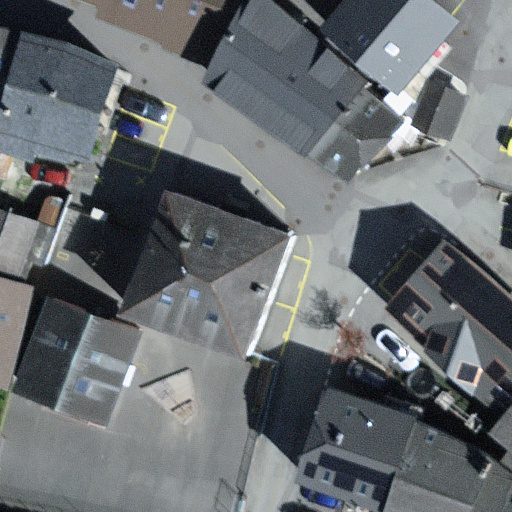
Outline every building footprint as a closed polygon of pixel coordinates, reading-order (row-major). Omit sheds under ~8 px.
[(239,3),(248,6),(250,0),(116,0),(113,12),(176,34),(173,41),(220,64),(225,51),(239,3)] [(371,75),(275,3),(271,0),(250,0),(248,6),(239,3),(225,51),(220,64),(216,75),(260,106),(360,177),(396,126),(406,113),(365,83),(371,75)] [(464,18),(443,0),(352,0),(336,21),(410,83),(464,18)] [(2,29),(0,37),(0,121),(14,126),(37,38),(2,29)] [(124,61),(37,38),(14,126),(12,136),(77,153),(80,143),(101,149),(124,61)] [(469,93),(435,82),(422,119),(456,130),(469,93)] [(297,233),(185,192),(145,301),(256,342),(297,233)] [(0,208),(0,257),(29,267),(44,224),(0,208)] [(511,368),(511,295),(454,245),(401,307),(496,388),(511,368)] [(38,283),(0,271),(0,368),(12,372),(38,283)] [(145,330),(62,300),(31,384),(114,414),(145,330)] [(316,470),(393,501),(425,423),(427,420),(350,389),(316,470)] [(511,511),(511,460),(506,455),(425,423),(393,501),(419,511),(511,511)]
